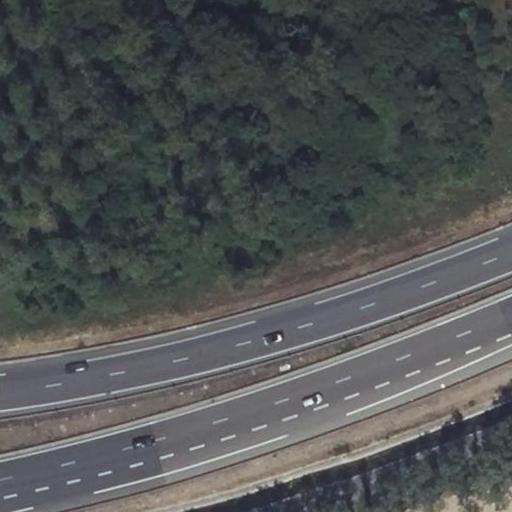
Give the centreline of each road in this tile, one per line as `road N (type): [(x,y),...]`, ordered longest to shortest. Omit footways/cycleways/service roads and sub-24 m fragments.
road 1 (trunk): [(0,480),(314,389),(511,313)]
road 2 (trunk): [(511,251),(256,340),(0,394)]
